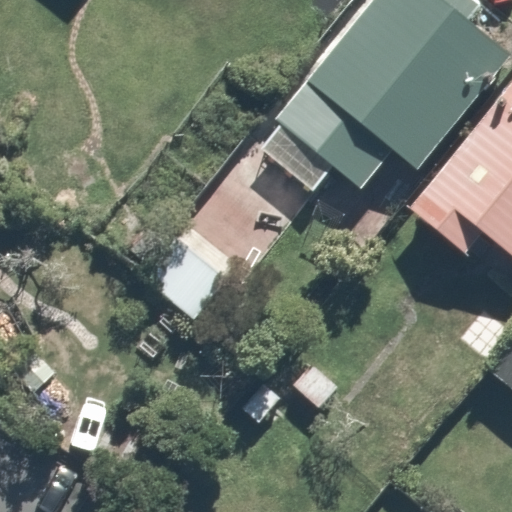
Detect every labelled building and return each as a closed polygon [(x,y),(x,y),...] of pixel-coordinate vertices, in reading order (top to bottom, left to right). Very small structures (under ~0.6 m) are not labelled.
[(457,0),(367,0),(250,154),(311,201),(333,173),(355,190),(382,155),(407,174),(485,71),(461,52),(485,21),(457,0)] [(511,72),(400,202),(461,255),(476,237),(511,267),(511,72)] [(224,273),(171,229),(132,275),(186,319),(224,273)] [(511,322),(475,366),(511,396),(511,322)] [(339,373),(283,337),(230,419),(286,455),(339,373)]
